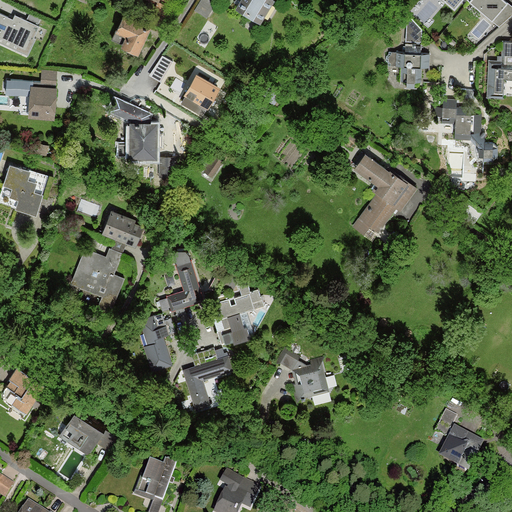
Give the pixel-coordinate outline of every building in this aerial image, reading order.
[(218,0),(201,0),(195,10),(207,18),(218,0)] [(275,0),(236,0),(235,2),(239,5),(237,9),(262,23),(275,0)] [(506,0),(470,0),(470,1),(493,20),(508,2),(506,0)] [(174,10),(160,3),(151,23),(165,30),(174,10)] [(0,13),(0,42),(28,55),(36,39),(34,38),(40,26),(38,25),(41,18),(30,13),(27,20),(15,15),(13,20),(0,13)] [(138,54),(150,28),(123,15),(115,31),(126,37),(121,46),(138,54)] [(511,41),(503,41),(502,61),(489,60),(487,97),(503,98),(505,77),(511,77),(511,41)] [(430,67),(430,53),(389,51),(389,65),(402,65),(401,80),(421,80),(421,66),(430,67)] [(163,53),(153,74),(164,79),(174,58),(163,53)] [(43,72),(42,87),(55,88),(56,73),(43,72)] [(222,89),(196,76),(186,96),(211,109),(222,89)] [(8,93),(33,95),(33,89),(34,84),(8,82),(8,93)] [(281,95),(268,86),(261,96),(274,105),(281,95)] [(56,90),(33,89),(33,95),(31,116),(54,118),(56,90)] [(457,99),(436,98),(434,114),(442,114),(442,122),(455,122),(455,137),(470,138),(479,146),(479,155),(483,160),(493,160),(497,156),(497,146),(493,142),(485,141),(485,134),(482,132),(483,114),(456,112),(457,99)] [(139,108),(118,99),(112,111),(133,121),(139,108)] [(160,123),(132,123),(132,158),(159,158),(159,157),(160,123)] [(47,146),(37,144),(34,153),(45,156),(47,146)] [(417,189),(365,152),(353,167),(378,185),(374,190),(377,192),(353,227),(364,234),(369,227),(378,233),(396,208),(400,211),(417,189)] [(223,161),(216,156),(205,171),(213,176),(223,161)] [(178,157),(161,157),(161,177),(178,177),(178,157)] [(35,215),(41,194),(32,191),(35,181),(26,179),(28,170),(8,164),(2,185),(10,187),(7,197),(17,199),(14,209),(35,215)] [(457,214),(473,225),(481,212),(465,202),(457,214)] [(116,238),(112,249),(123,253),(136,221),(112,212),(104,233),(116,238)] [(116,274),(123,253),(112,249),(110,248),(107,257),(85,248),(72,284),(103,296),(99,307),(112,312),(125,278),(116,274)] [(191,256),(188,251),(186,251),(186,248),(179,248),(179,251),(178,251),(174,257),(179,264),(177,265),(185,291),(168,297),(168,298),(161,301),(164,311),(171,309),(171,312),(177,310),(179,317),(187,314),(185,307),(205,301),(191,256)] [(219,331),(223,344),(234,341),(235,343),(252,338),(250,332),(249,327),(246,327),(242,313),(266,306),(261,290),(251,293),(248,283),(240,286),(243,296),(236,298),(238,304),(233,305),(231,299),(218,303),(226,329),(219,331)] [(160,367),(172,363),(163,337),(176,332),(172,318),(164,320),(162,313),(141,320),(151,349),(146,350),(151,366),(159,363),(160,367)] [(323,361),(325,356),(310,360),(312,364),(308,365),(299,360),(300,356),(286,347),(276,363),(282,363),(294,370),(298,384),(293,385),(297,403),(301,399),(330,391),(323,361)] [(196,409),(210,405),(202,380),(233,370),(229,356),(218,360),(215,348),(192,355),(195,366),(184,370),(196,409)] [(47,385),(19,368),(8,386),(19,393),(14,402),(29,412),(47,385)] [(457,417),(445,411),(435,433),(446,439),(457,417)] [(106,431),(77,413),(61,435),(91,455),(99,442),(113,451),(123,438),(108,428),(106,431)] [(483,443),(454,428),(438,458),(468,473),(483,443)] [(158,511),(176,463),(165,459),(163,465),(149,460),(138,491),(135,490),(134,493),(153,500),(149,511),(158,511)] [(218,486),(224,490),(214,511),(239,511),(241,507),(248,510),(260,488),(242,481),(225,472),(218,486)] [(0,496),(3,499),(12,484),(0,476),(0,496)] [(47,511),(29,500),(20,511),(47,511)]
